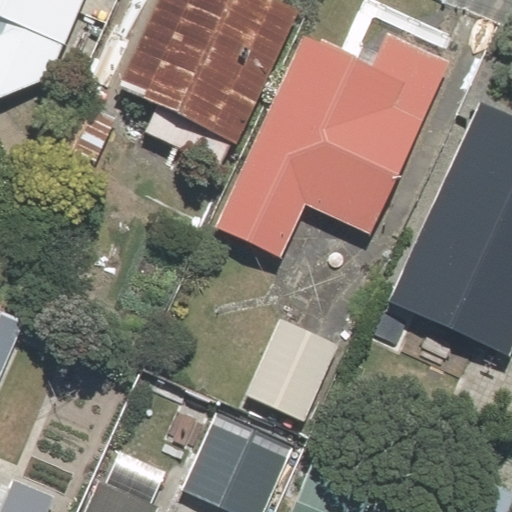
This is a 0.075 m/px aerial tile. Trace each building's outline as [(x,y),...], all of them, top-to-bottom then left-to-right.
[(52,89),(91,0),(0,0),(0,108),(3,110),(52,89)] [(229,159),(239,164),(311,19),(272,0),(160,0),(111,100),(156,123),(145,146),(217,182),(229,159)] [(305,211),(378,247),(466,68),(390,31),(366,80),(302,49),(210,237),(276,270),(305,211)] [(511,335),(511,113),(488,102),(388,300),(501,357),(511,335)] [(342,345),(281,318),(242,404),(303,431),(342,345)] [(0,381),(20,341),(0,331),(0,381)] [(264,511),(293,449),(213,412),(175,494),(215,511),(264,511)] [(151,511),(158,497),(102,472),(83,511),(151,511)] [(360,511),(301,483),(286,511),(360,511)]
